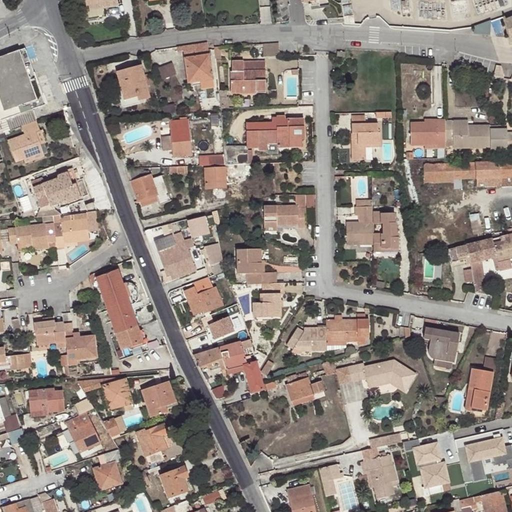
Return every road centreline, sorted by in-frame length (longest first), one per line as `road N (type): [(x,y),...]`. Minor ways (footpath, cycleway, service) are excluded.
road 1 (tertiary): [(142,244),(254,511)]
road 2 (unclassified): [(72,63),(233,32),(322,34)]
road 3 (tertiary): [(72,63),(142,244)]
road 4 (unclassified): [(322,34),(511,53)]
road 5 (unknown): [(244,489),(348,453),(363,430),(358,384)]
